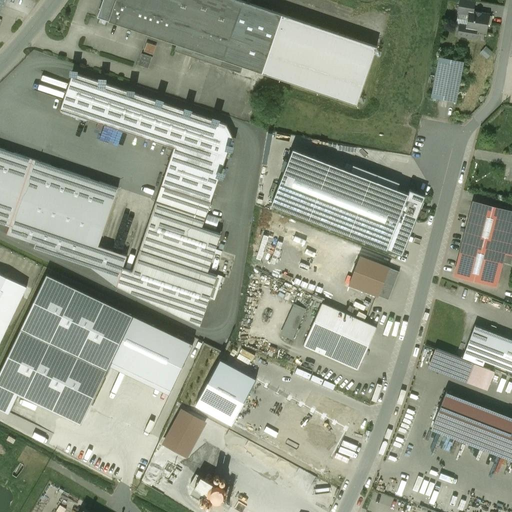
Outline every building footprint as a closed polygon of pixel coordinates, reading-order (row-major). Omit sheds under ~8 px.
[(282,15),(238,0),(102,0),(97,17),(100,18),(106,20),(177,44),(174,51),(181,53),(184,47),(262,73),(282,15)] [(475,1),(468,0),(458,0),(457,13),(468,15),(468,10),(473,11),(475,1)] [(473,11),(468,10),(468,15),(466,25),(465,30),(477,32),(486,33),(488,24),(490,25),(492,16),(481,14),(481,12),(473,11)] [(367,44),(282,15),(262,73),(356,105),(376,47),(371,45),(372,43),(367,42),(367,44)] [(466,25),(458,24),(456,36),(475,39),(477,32),(465,30),(466,25)] [(152,56),(141,52),(137,64),(148,67),(152,56)] [(463,61),(439,56),(431,97),(455,102),(463,61)] [(226,125),(72,73),(60,109),(61,110),(62,113),(85,121),(88,119),(174,148),(161,186),(210,203),(232,137),(226,125)] [(118,188),(0,147),(0,222),(9,226),(7,234),(35,243),(34,248),(91,267),(116,286),(122,267),(123,268),(127,256),(98,246),(118,188)] [(423,198),(293,147),(270,206),(401,256),(423,198)] [(210,203),(161,186),(132,271),(123,268),(122,267),(116,286),(200,326),(217,276),(207,273),(220,234),(201,228),(210,203)] [(511,211),(473,202),(463,241),(501,251),(511,253),(511,211)] [(501,251),(463,241),(454,274),(492,284),(501,251)] [(388,267),(360,256),(349,284),(378,295),(388,267)] [(399,271),(388,267),(378,295),(388,299),(399,271)] [(0,341),(26,286),(0,273),(0,341)] [(133,316),(47,274),(0,371),(0,408),(9,413),(18,394),(49,409),(63,415),(81,424),(133,316)] [(292,339),(306,308),(294,302),(280,333),(292,339)] [(376,327),(322,303),(303,345),(357,370),(376,327)] [(192,344),(135,317),(114,361),(170,388),(192,344)] [(511,338),(476,325),(464,354),(511,371),(511,338)] [(495,369),(435,348),(428,367),(487,389),(495,369)] [(263,383),(220,360),(196,404),(323,473),(355,414),(271,369),(263,383)] [(469,410),(443,400),(432,428),(458,438),(469,410)] [(496,420),(469,410),(458,438),(485,448),(496,420)] [(204,422),(182,411),(164,443),(186,455),(204,422)] [(511,422),(508,421),(508,420),(507,420),(507,421),(506,424),(496,420),(485,448),(511,458),(511,422)] [(175,466),(168,462),(163,469),(171,474),(175,466)] [(475,511),(485,487),(420,462),(406,499),(439,511),(475,511)] [(200,476),(196,473),(190,484),(194,486),(200,476)] [(211,482),(200,476),(194,488),(204,494),(211,482)] [(226,491),(211,482),(204,494),(219,503),(226,491)]
